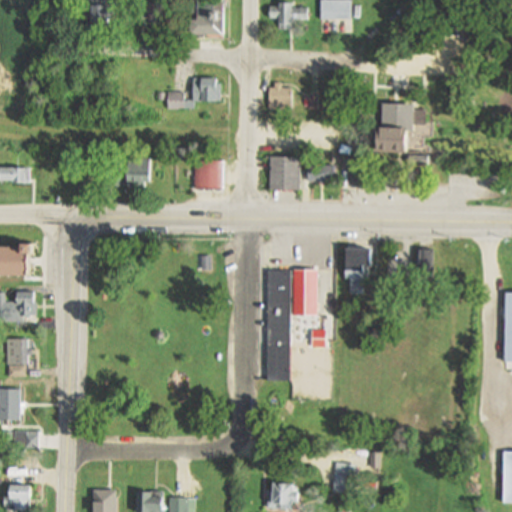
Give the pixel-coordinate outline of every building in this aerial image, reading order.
[(86,0),(86,23),(90,23),(90,29),(110,29),(110,16),(113,16),(113,0),(86,0)] [(193,0),(224,1),(224,39),(188,39),(188,18),(193,18),(193,0)] [(350,0),(319,1),(320,21),(351,20),(350,0)] [(269,5),(293,5),(294,11),(308,10),(308,20),(292,20),(292,29),(279,29),(279,21),(269,21),(269,5)] [(156,14),(156,25),(142,24),(142,14),(156,14)] [(193,99),(222,100),(222,83),(218,83),(218,78),(194,77),(193,99)] [(269,87),(293,87),(293,108),(269,108),(269,87)] [(159,93),(165,93),(164,95),(168,95),(168,92),(185,93),(185,99),(195,99),(195,109),(179,108),(179,110),(167,109),(168,99),(159,99),(159,93)] [(306,93),(306,107),(315,107),(315,93),(306,93)] [(414,130),(414,123),(426,123),(426,109),(413,109),(413,103),(383,102),(383,125),(380,125),(379,151),(408,151),(408,130),(414,130)] [(361,153),(361,164),(343,163),(343,153),(361,153)] [(409,155),(409,164),(411,164),(411,173),(427,173),(427,165),(429,165),(429,155),(409,155)] [(271,156),(301,157),(300,189),(270,188),(271,156)] [(128,157),(152,158),(150,181),(145,180),(145,186),(133,185),(133,180),(127,179),(128,157)] [(195,159),(225,160),(225,189),(195,189),(195,159)] [(337,179),(311,180),(311,164),(337,164),(337,179)] [(0,167),(31,167),(31,183),(13,182),(13,180),(0,180),(0,167)] [(121,168),(121,186),(106,185),(106,167),(121,168)] [(398,183),(383,182),(383,171),(399,172),(398,183)] [(33,244),(33,255),(30,255),(29,277),(0,276),(0,247),(18,248),(18,244),(33,244)] [(346,246),(372,246),(372,264),(369,264),(369,277),(365,277),(365,293),(349,293),(349,277),(346,277),(346,246)] [(418,248),(434,249),(433,278),(417,277),(418,248)] [(213,255),(213,269),(204,269),(203,255),(213,255)] [(292,269),(268,268),(267,380),(291,381),(292,314),(292,269)] [(292,269),(318,269),(318,315),(292,314),(292,269)] [(19,292),(35,291),(36,301),(38,301),(39,313),(22,314),(22,318),(7,319),(6,302),(19,302),(19,292)] [(312,330),(327,330),(327,347),(312,347),(312,330)] [(9,338),(30,338),(30,361),(9,361),(9,338)] [(10,365),(25,364),(26,375),(11,376),(10,365)] [(0,419),(21,419),(21,413),(25,413),(25,402),(21,402),(21,389),(0,388),(0,419)] [(326,431),(309,431),(309,418),(326,418),(326,431)] [(39,430),(39,447),(15,447),(15,439),(3,439),(3,430),(39,430)] [(503,452),(511,452),(511,503),(502,503),(503,452)] [(338,462),(360,465),(356,493),(344,491),(347,472),(337,470),(338,462)] [(293,481),(293,489),(304,489),(304,500),(294,500),(295,507),(269,507),(269,496),(273,496),(273,481),(293,481)] [(10,485),(10,497),(5,497),(5,506),(7,506),(7,511),(20,511),(20,499),(30,499),(30,486),(10,485)] [(94,511),(94,489),(117,489),(117,511),(94,511)] [(136,511),(137,491),(150,492),(150,491),(164,491),(163,511),(151,511),(136,511)] [(169,511),(170,497),(197,498),(196,511),(169,511)]
